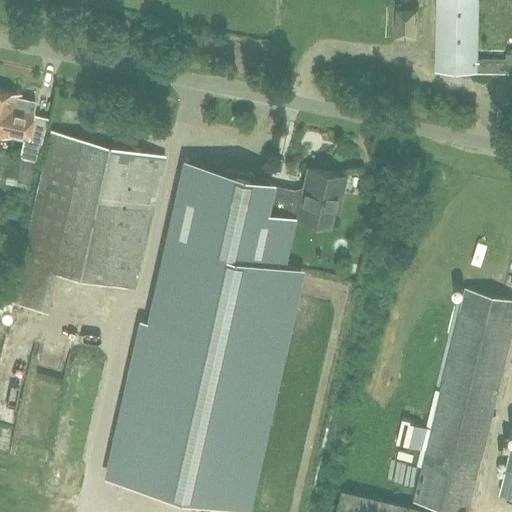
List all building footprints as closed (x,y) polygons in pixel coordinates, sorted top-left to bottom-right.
[(436,0),(435,70),(475,71),(511,70),(511,56),(475,57),(476,0),(436,0)] [(417,8),(396,7),(395,36),(416,37),(417,8)] [(20,94),(0,89),(0,134),(11,137),(11,135),(28,139),(33,113),(32,113),(35,101),(19,97),(20,94)] [(50,131),(21,261),(13,301),(46,309),(55,269),(135,286),(163,156),(50,131)] [(148,321),(144,320),(109,477),(245,508),(298,268),(280,264),(285,239),(274,237),(279,213),(330,224),(333,209),(337,210),(345,175),(308,167),(303,190),(268,183),(269,179),(184,160),(148,321)] [(19,169),(0,164),(0,186),(16,190),(19,169)] [(511,297),(464,286),(413,500),(465,511),(468,511),(511,328),(511,297)] [(5,328),(4,342),(23,344),(24,330),(5,328)] [(50,382),(69,383),(69,356),(50,356),(50,382)] [(32,437),(29,452),(51,457),(55,441),(32,437)] [(511,441),(503,477),(499,493),(511,496),(511,441)] [(55,449),(53,462),(84,466),(86,453),(55,449)] [(434,511),(341,489),(335,511),(434,511)]
